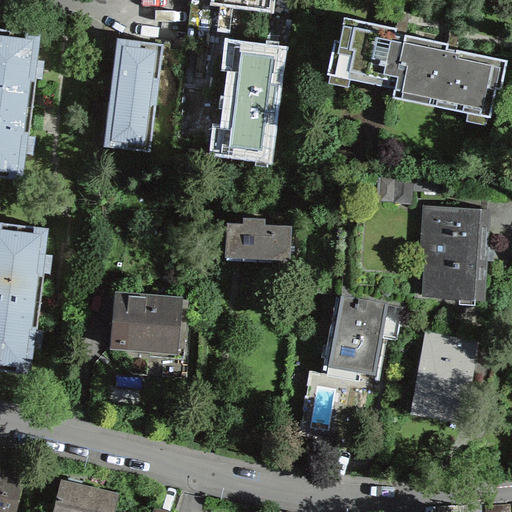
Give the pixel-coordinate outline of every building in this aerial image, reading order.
[(395,87),(405,35),(400,34),(395,33),(396,27),(344,17),(339,40),(335,39),(327,73),(395,87)] [(0,175),(22,178),(27,135),(29,135),(37,77),(35,77),(40,34),(0,28),(0,175)] [(448,43),(406,34),(405,35),(395,87),(393,96),(490,117),(496,88),(501,89),(507,60),(457,49),(457,51),(447,48),(448,43)] [(106,124),(104,143),(105,143),(105,145),(150,150),(163,44),(118,38),(118,40),(117,40),(114,60),(115,60),(107,122),(106,122),(106,124)] [(268,157),(281,50),(236,44),(225,128),(223,151),(268,157)] [(308,193),(309,177),(297,176),(296,192),(308,193)] [(426,294),(482,298),(484,267),(488,210),(428,206),(426,234),(436,235),(434,260),(428,260),(426,294)] [(247,251),(274,252),(275,246),(291,247),(292,225),(265,223),(265,217),(243,216),(243,222),(242,251),(247,251)] [(0,368),(30,372),(35,329),(37,329),(44,271),(42,271),(48,228),(0,221),(0,368)] [(186,320),(188,299),(117,292),(114,324),(120,324),(118,345),(127,346),(177,351),(179,320),(186,320)] [(383,336),(398,338),(403,306),(341,295),(329,365),(335,366),(375,373),(382,335),(383,336)] [(490,385),(502,344),(430,331),(419,394),(426,395),(463,402),(467,381),(490,385)] [(0,511),(12,511),(20,480),(0,474),(0,511)] [(53,511),(113,511),(118,497),(70,486),(60,483),(53,511)]
